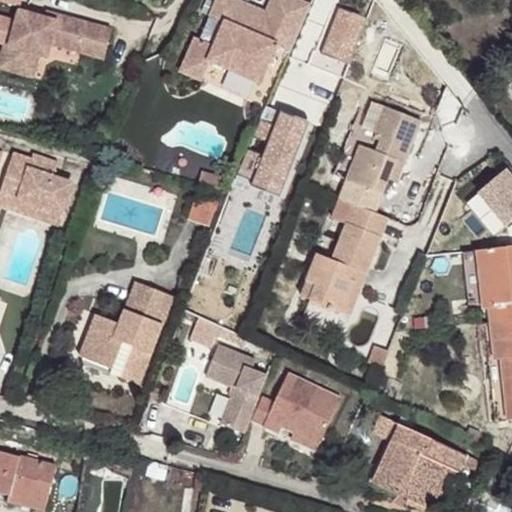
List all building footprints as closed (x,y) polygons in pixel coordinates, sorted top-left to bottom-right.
[(181,70),(201,78),(209,60),(261,82),(277,44),(290,50),(311,3),(303,0),(279,0),(271,21),(233,5),(235,0),(216,0),(210,16),(225,22),(215,45),(200,39),(195,37),(181,70)] [(239,0),(235,0),(233,5),(271,21),(279,0),(271,0),(267,11),(239,0)] [(329,0),(321,22),(338,29),(349,0),(367,6),(369,0),(329,0)] [(4,44),(0,59),(0,68),(24,74),(30,52),(38,54),(48,56),(51,44),(103,58),(111,30),(60,15),(58,21),(46,18),(19,10),(9,45),(4,44)] [(47,12),(46,18),(58,21),(60,15),(47,12)] [(210,16),(200,39),(215,45),(225,22),(210,16)] [(384,48),(387,38),(374,34),(371,43),(384,48)] [(30,52),(24,74),(32,77),(38,54),(30,52)] [(291,66),(302,70),(305,63),(293,59),(291,66)] [(208,72),(203,84),(248,100),(252,88),(208,72)] [(282,111),(267,105),(261,118),(277,124),(282,111)] [(361,145),(340,199),(375,212),(387,179),(395,159),(403,163),(420,120),(385,107),(375,133),(383,136),(377,151),(361,145)] [(310,121),(282,110),(282,111),(277,124),(261,118),(253,136),(269,143),(264,155),(248,148),(237,174),(281,191),(282,192),(310,121)] [(14,153),(0,193),(0,200),(3,202),(17,207),(19,199),(63,214),(72,188),(52,181),(58,163),(33,154),(32,159),(14,153)] [(403,163),(395,159),(387,179),(396,182),(403,163)] [(506,225),(511,220),(511,175),(506,169),(479,192),(506,225)] [(281,191),(237,174),(230,190),(248,197),(252,186),(279,196),(281,191)] [(74,183),(54,176),(52,181),(72,188),(74,183)] [(3,202),(0,208),(59,227),(63,214),(19,199),(17,207),(3,202)] [(316,285),(310,300),(342,312),(354,280),(351,279),(354,270),(365,274),(387,217),(375,212),(340,199),(332,219),(346,224),(332,259),(318,253),(307,281),(316,285)] [(489,308),(491,322),(511,319),(511,246),(470,251),(473,277),(463,278),(465,294),(482,292),(484,309),(489,308)] [(354,280),(342,312),(349,315),(365,274),(354,270),(351,279),(354,280)] [(96,315),(79,357),(113,370),(115,364),(124,368),(121,377),(139,384),(173,296),(136,281),(120,324),(96,315)] [(307,281),(301,296),(310,300),(316,285),(307,281)] [(502,359),(508,420),(511,419),(511,319),(491,322),(494,353),(495,360),(502,359)] [(477,323),(480,355),(494,353),(491,322),(477,323)] [(236,388),(221,424),(244,434),(267,375),(252,370),(256,360),(218,345),(206,376),(236,388)] [(375,346),(368,362),(382,367),(388,351),(375,346)] [(115,364),(111,374),(121,377),(124,368),(115,364)] [(275,401),(264,425),(280,433),(283,426),(293,431),(319,444),(341,398),(288,374),(275,401)] [(264,425),(275,401),(263,396),(252,420),(264,425)] [(392,442),(400,425),(379,415),(372,432),(392,442)] [(410,495),(408,499),(426,507),(444,466),(459,473),(462,465),(474,470),(478,461),(400,425),(392,442),(396,444),(379,481),(410,495)] [(319,444),(293,431),(290,438),(316,450),(319,444)] [(392,442),(373,484),(408,499),(410,495),(379,481),(396,444),(392,442)] [(0,450),(0,493),(8,496),(10,497),(11,493),(47,503),(56,466),(0,450)] [(162,479),(166,467),(151,462),(147,474),(162,479)] [(444,466),(426,507),(430,509),(446,472),(457,476),(459,473),(444,466)] [(8,496),(6,501),(44,511),(47,503),(11,493),(10,497),(8,496)] [(235,511),(237,503),(223,500),(220,511),(235,511)]
